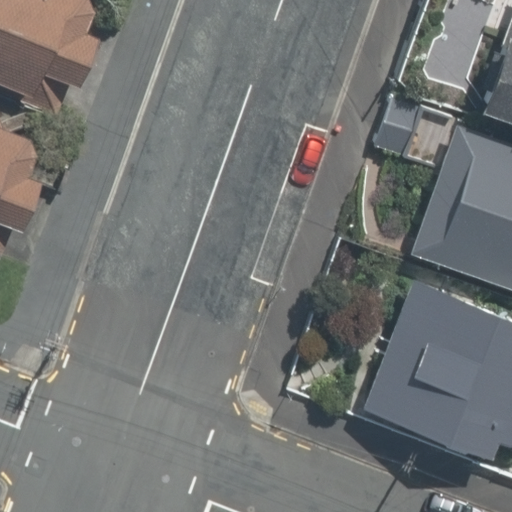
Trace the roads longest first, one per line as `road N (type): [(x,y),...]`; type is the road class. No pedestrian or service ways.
road 1 (residential): [(115,462),(287,0)]
road 2 (residential): [(243,511),(115,462)]
road 3 (residential): [(115,462),(0,415)]
